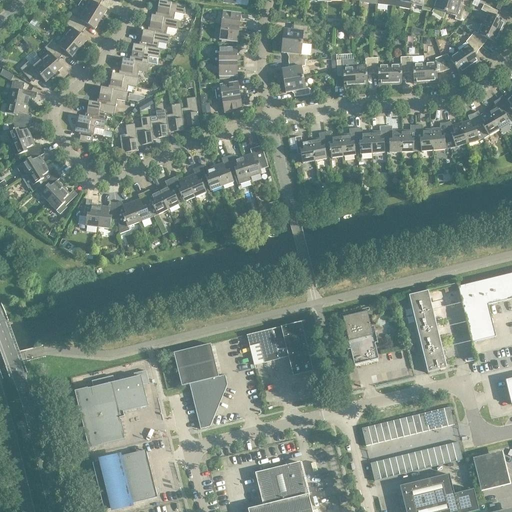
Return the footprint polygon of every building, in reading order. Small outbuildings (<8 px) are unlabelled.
[(102,1),(100,0),(81,0),(78,6),(83,10),(100,21),(106,11),(98,6),(102,1)] [(394,0),(393,7),(410,10),(411,4),(411,0),(394,0)] [(411,0),(411,4),(422,7),(421,10),(427,12),(430,0),(411,0)] [(430,0),(427,12),(432,13),(432,12),(442,19),(443,19),(445,13),(448,0),(430,0)] [(461,0),(448,0),(445,13),(456,16),(454,20),(460,22),(465,8),(459,6),(461,0)] [(186,6),(159,1),(156,17),(173,20),(174,20),(178,21),(180,21),(182,19),(183,15),(184,15),(186,6)] [(487,14),(482,24),(500,33),(505,22),(494,16),(496,11),(483,5),(481,11),(487,14)] [(100,21),(83,10),(77,19),(72,15),(69,20),(83,30),(87,25),(94,30),(100,21)] [(241,14),(223,11),(221,26),(246,29),(246,28),(245,28),(246,24),(247,24),(247,22),(240,21),(241,14)] [(151,16),(148,32),(166,35),(169,35),(171,36),(174,34),(174,30),(176,30),(178,21),(174,20),(173,20),(156,17),(151,16)] [(83,30),(69,20),(66,24),(70,28),(63,36),(79,50),(86,41),(79,35),(83,30)] [(500,33),(482,24),(477,34),(474,32),(470,37),(481,47),(485,42),(482,40),(484,38),(495,43),(500,33)] [(283,30),(282,42),(302,44),(303,33),(307,33),(308,27),(293,25),(293,31),(283,30)] [(246,29),(221,26),(219,40),(237,43),(238,35),(245,36),(245,34),(245,30),(246,30),(246,29)] [(143,31),(140,47),(157,50),(157,49),(158,43),(168,45),(169,35),(166,35),(148,32),(143,31)] [(79,50),(63,36),(56,44),(52,40),(48,45),(61,57),(65,52),(72,58),(79,50)] [(481,47),(470,37),(466,42),(468,45),(458,52),(470,68),(479,62),(472,51),(475,49),(477,51),(481,47)] [(302,44),(282,42),(281,53),(290,54),(289,62),(305,61),(307,61),(307,56),(301,55),(302,44)] [(61,57),(48,45),(44,48),(48,53),(40,60),(54,75),(62,68),(56,61),(61,57)] [(133,45),(130,61),(148,64),(149,64),(157,66),(158,59),(160,50),(157,49),(157,50),(140,47),(133,45)] [(219,48),(219,50),(216,50),(213,53),(213,63),(219,63),(244,62),(244,61),(243,61),(243,57),(244,57),(244,55),(237,56),(237,48),(219,48)] [(470,68),(458,52),(449,58),(447,55),(441,57),(446,71),(451,69),(450,66),(453,64),(460,75),(470,68)] [(407,72),(406,57),(400,58),(400,65),(389,65),(389,85),(401,85),(401,72),(407,72)] [(412,57),(406,57),(407,72),(413,72),(413,84),(425,84),(424,64),(412,64),(412,57)] [(446,71),(441,57),(435,59),(435,63),(424,64),(425,84),(437,83),(436,70),(439,70),(440,73),(446,71)] [(377,58),(371,59),(372,73),(377,73),(378,86),(389,85),(389,65),(378,66),(377,58)] [(122,59),(119,75),(137,79),(138,72),(147,74),(149,64),(148,64),(130,61),(122,59)] [(372,73),(371,59),(365,59),(365,66),(354,67),(355,87),(367,86),(366,74),(372,73)] [(54,75),(40,60),(32,67),(28,62),(20,69),(29,80),(33,77),(35,79),(39,76),(45,83),(54,75)] [(305,67),(305,61),(289,62),(290,69),(281,70),(283,82),(303,78),(301,67),(305,67)] [(344,88),(355,87),(354,67),(353,62),(342,63),(342,61),(336,61),(337,76),(343,75),(344,88)] [(244,63),(244,62),(219,63),(219,77),(237,77),(237,69),(244,69),(244,68),(243,68),(243,63),(244,63)] [(112,74),(109,90),(126,93),(128,86),(137,88),(139,79),(137,79),(119,75),(112,74)] [(6,75),(3,80),(10,84),(13,78),(6,75)] [(305,89),(303,78),(283,82),(285,93),(294,92),(295,97),(310,95),(309,89),(305,89)] [(24,84),(12,82),(8,102),(29,107),(31,98),(35,99),(37,93),(22,90),(24,84)] [(219,85),(220,86),(217,87),(216,88),(215,90),(216,100),(222,99),(247,95),(246,95),(245,90),(246,90),(246,89),(238,90),(237,82),(219,85)] [(101,88),(98,104),(115,107),(116,100),(126,102),(127,93),(126,93),(109,90),(101,88)] [(511,93),(505,100),(502,96),(498,100),(507,112),(510,109),(511,111),(511,93)] [(247,96),(247,95),(222,99),(224,114),(242,111),(241,103),(248,102),(247,101),(246,96),(247,96)] [(199,125),(195,98),(186,99),(187,109),(181,109),(181,110),(183,127),(199,125)] [(507,112),(498,100),(493,103),(496,107),(488,111),(499,130),(509,124),(503,114),(507,112)] [(145,101),(139,104),(143,110),(148,107),(145,101)] [(29,107),(8,102),(7,106),(1,105),(0,109),(0,116),(4,118),(5,114),(16,116),(15,123),(30,122),(31,117),(27,115),(29,107)] [(89,102),(86,118),(103,121),(104,114),(113,116),(115,107),(98,104),(89,102)] [(172,115),(166,116),(165,116),(168,133),(184,131),(183,127),(181,110),(181,109),(180,104),(171,105),(172,115)] [(157,121),(155,121),(154,119),(150,119),(150,122),(152,139),(153,139),(169,137),(168,133),(165,116),(166,116),(165,110),(155,112),(157,121)] [(499,130),(488,111),(480,116),(478,112),(473,114),(479,128),(484,139),(499,130)] [(479,128),(473,114),(467,116),(469,121),(460,124),(467,144),(483,139),(484,139),(479,128)] [(76,133),(80,133),(79,142),(92,144),(94,129),(104,131),(105,121),(103,121),(86,118),(79,116),(76,133)] [(142,128),(135,129),(137,146),(153,144),(153,139),(152,139),(150,122),(150,119),(150,117),(140,119),(142,128)] [(32,127),(30,122),(15,123),(17,130),(7,134),(11,145),(31,137),(28,129),(32,127)] [(450,122),(445,123),(448,138),(452,137),(455,148),(467,144),(460,124),(452,127),(450,122)] [(450,149),(448,138),(445,123),(439,124),(440,129),(431,130),(433,151),(450,149)] [(138,151),(137,146),(135,129),(134,124),(125,126),(126,135),(119,136),(122,154),(138,151)] [(421,125),(416,126),(416,141),(420,141),(421,152),(433,151),(431,130),(422,130),(421,125)] [(386,141),(385,126),(379,127),(379,132),(370,133),(372,154),(384,153),(383,142),(386,141)] [(385,126),(386,141),(386,144),(389,144),(389,153),(401,153),(401,131),(392,131),(392,126),(385,126)] [(416,141),(416,126),(410,126),(410,131),(401,131),(401,153),(413,152),(413,141),(416,141)] [(361,128),(355,129),(356,144),(359,143),(360,155),(372,154),(370,133),(361,133),(361,128)] [(356,144),(355,129),(348,130),(349,135),(340,136),(343,157),(355,156),(354,144),(356,144)] [(331,132),(324,133),(327,147),(329,147),(330,151),(329,151),(329,152),(330,152),(331,159),(343,157),(340,136),(331,137),(331,132)] [(327,147),(324,133),(318,134),(319,139),(310,140),(314,162),(326,159),(324,148),(327,147)] [(34,146),(31,137),(11,145),(16,157),(26,152),(28,156),(41,149),(39,144),(34,146)] [(302,164),(314,162),(310,140),(301,142),(300,137),(295,138),(298,155),(300,155),(302,164)] [(251,154),(243,157),(249,177),(261,174),(260,170),(268,168),(261,146),(250,150),(251,154)] [(44,154),(41,149),(28,156),(30,159),(15,168),(22,178),(45,164),(40,157),(44,154)] [(233,155),(227,157),(232,171),(232,173),(235,172),(238,181),(249,177),(243,157),(234,160),(233,155)] [(232,171),(227,157),(221,159),(223,164),(214,167),(222,187),(233,183),(229,172),(232,171)] [(49,172),(45,164),(22,178),(21,179),(28,189),(29,188),(32,193),(45,183),(57,174),(54,169),(49,172)] [(204,165),(198,167),(204,181),(206,180),(210,191),(222,187),(214,167),(206,170),(204,165)] [(204,181),(198,167),(192,170),(194,175),(186,178),(195,198),(206,193),(202,184),(205,183),(204,181)] [(60,178),(57,174),(45,183),(48,186),(39,194),(48,203),(63,188),(57,181),(60,178)] [(176,177),(170,180),(176,193),(179,192),(183,203),(195,198),(186,178),(178,182),(176,177)] [(176,193),(170,180),(164,182),(167,187),(159,191),(168,210),(179,205),(174,194),(176,193)] [(69,194),(63,188),(48,203),(56,211),(64,203),(66,205),(77,195),(73,191),(69,194)] [(148,190),(143,193),(149,207),(148,207),(149,209),(153,207),(157,215),(168,210),(159,191),(151,195),(148,190)] [(149,207),(143,193),(137,195),(139,200),(131,203),(138,223),(150,219),(146,208),(148,207),(149,207)] [(85,226),(97,228),(100,207),(91,206),(92,201),(86,200),(84,214),(87,215),(85,226)] [(115,204),(117,219),(119,234),(128,231),(127,227),(138,223),(131,203),(122,206),(121,202),(115,204)] [(109,208),(100,207),(97,228),(110,229),(111,218),(117,219),(115,204),(110,203),(109,208)] [(251,207),(245,209),(248,217),(254,215),(251,207)] [(79,217),(78,227),(85,228),(86,218),(79,217)] [(511,406),(511,276),(458,289),(472,345),(496,339),(488,307),(511,301),(511,380),(505,383),(511,406)] [(431,314),(426,294),(407,298),(411,318),(431,314)] [(366,311),(342,317),(346,333),(343,334),(345,342),(375,335),(373,326),(370,327),(366,311)] [(436,332),(431,314),(411,318),(416,337),(436,332)] [(340,319),(334,320),(336,329),(342,328),(340,319)] [(304,322),(246,336),(247,336),(249,347),(254,366),(264,363),(288,357),(308,353),(301,323),(305,322),(304,322)] [(440,352),(436,332),(416,337),(420,356),(440,352)] [(375,335),(345,342),(347,351),(350,350),(354,366),(378,360),(374,344),(377,343),(375,335)] [(218,380),(210,347),(173,356),(181,389),(189,387),(200,432),(209,430),(226,388),(224,378),(218,380)] [(446,370),(440,352),(420,356),(427,375),(446,370)] [(313,372),(308,353),(288,357),(293,377),(313,372)] [(93,388),(75,392),(89,448),(125,440),(119,417),(121,414),(148,407),(143,385),(148,383),(145,371),(133,374),(134,378),(110,384),(109,377),(91,381),(93,388)] [(445,414),(443,409),(437,411),(441,428),(448,427),(445,414)] [(435,430),(441,428),(437,411),(431,412),(435,430)] [(431,412),(424,414),(429,431),(435,430),(431,412)] [(447,414),(445,414),(448,427),(454,425),(451,413),(447,414)] [(424,414),(418,415),(422,433),(429,431),(424,414)] [(418,415),(412,417),(416,434),(422,433),(418,415)] [(412,417),(405,418),(410,436),(416,434),(412,417)] [(405,418),(399,420),(403,437),(410,436),(405,418)] [(399,420),(393,421),(397,439),(403,437),(399,420)] [(393,421),(386,423),(391,440),(397,439),(393,421)] [(386,423),(380,424),(384,442),(391,440),(386,423)] [(380,424),(374,426),(378,443),(384,442),(380,424)] [(374,426),(367,428),(372,445),(378,443),(374,426)] [(367,428),(361,429),(365,447),(372,445),(367,428)] [(458,442),(452,444),(456,461),(462,460),(458,442)] [(452,444),(445,446),(450,463),(456,461),(452,444)] [(445,446),(439,447),(443,465),(450,463),(445,446)] [(439,447),(433,449),(437,466),(443,465),(439,447)] [(433,449),(427,450),(431,468),(437,466),(433,449)] [(427,450),(420,452),(424,469),(431,468),(427,450)] [(146,452),(93,465),(104,511),(157,499),(146,452)] [(420,452),(414,453),(418,471),(424,469),(420,452)] [(414,453),(408,455),(412,472),(418,471),(414,453)] [(408,455),(401,456),(406,474),(412,472),(408,455)] [(401,456),(395,458),(399,475),(406,474),(401,456)] [(505,478),(500,457),(499,457),(499,456),(477,462),(483,488),(484,488),(493,486),(506,483),(505,478)] [(395,458),(389,459),(393,477),(399,475),(395,458)] [(389,459),(382,461),(387,478),(393,477),(389,459)] [(382,461),(376,462),(380,480),(387,478),(382,461)] [(380,480),(376,462),(370,464),(374,481),(380,480)] [(309,511),(298,465),(253,476),(261,509),(247,511),(309,511)] [(399,487),(404,507),(454,495),(449,475),(399,487)] [(474,511),(478,511),(473,490),(454,495),(458,511),(474,511)] [(458,511),(454,495),(404,507),(405,511),(458,511)] [(343,496),(337,498),(338,504),(345,502),(343,496)]
